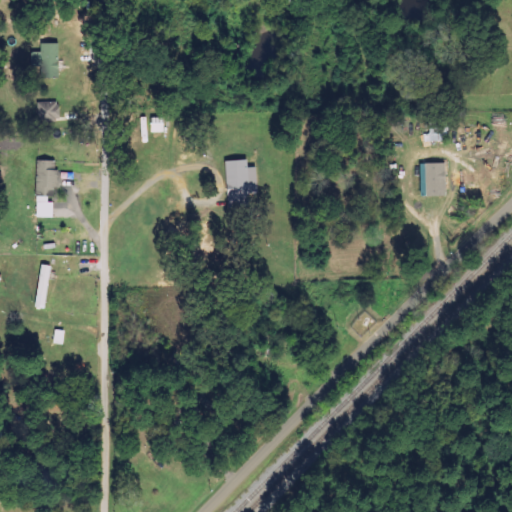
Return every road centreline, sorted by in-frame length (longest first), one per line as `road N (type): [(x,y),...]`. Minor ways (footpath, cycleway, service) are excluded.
road 1 (residential): [(98,511),(99,88)]
road 2 (residential): [(202,511),(409,302)]
road 3 (residential): [(409,302),(511,201)]
